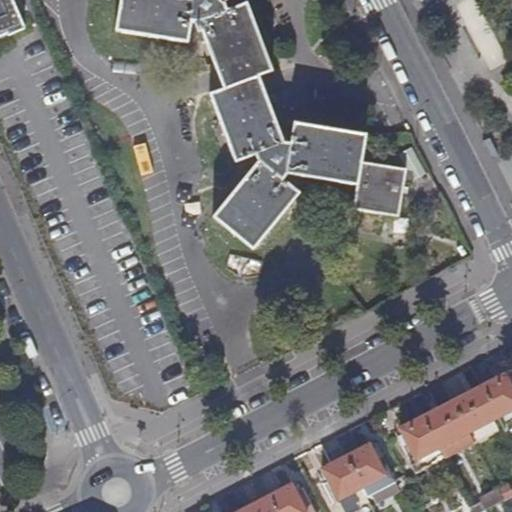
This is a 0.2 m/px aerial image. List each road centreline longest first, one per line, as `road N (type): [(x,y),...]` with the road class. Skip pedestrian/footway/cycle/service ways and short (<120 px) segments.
road 1 (residential): [(142,479),(511,293)]
road 2 (unclassified): [(511,270),(387,0)]
road 3 (residential): [(0,215),(107,465)]
